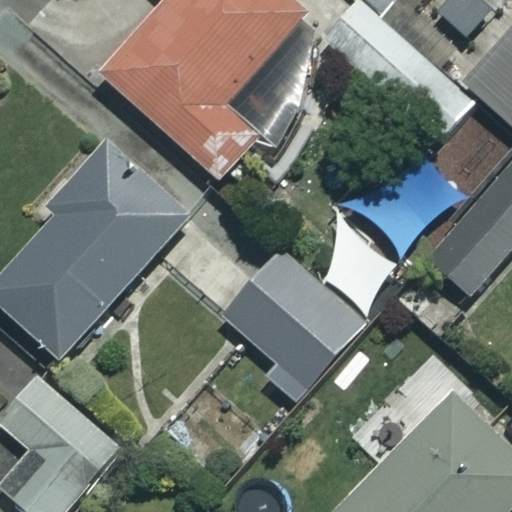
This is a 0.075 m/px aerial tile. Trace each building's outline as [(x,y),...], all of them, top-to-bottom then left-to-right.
[(305,12),(291,0),(170,0),(103,76),(222,181),(309,81),(273,49),(305,12)] [(394,0),(367,0),(383,14),(394,0)] [(496,4),(491,0),(430,0),(422,9),(461,43),(496,4)] [(469,114),(364,1),(323,39),(429,152),(469,114)] [(511,28),(464,83),(511,126),(511,28)] [(190,217),(112,146),(36,229),(42,234),(0,280),(0,306),(59,360),(190,217)] [(511,246),(511,169),(441,249),(480,283),(511,246)] [(361,322),(280,256),(226,323),(308,389),(361,322)] [(70,511),(125,452),(41,377),(0,422),(0,425),(42,463),(12,497),(28,511),(70,511)] [(507,511),(511,507),(511,457),(449,398),(340,511),(507,511)]
